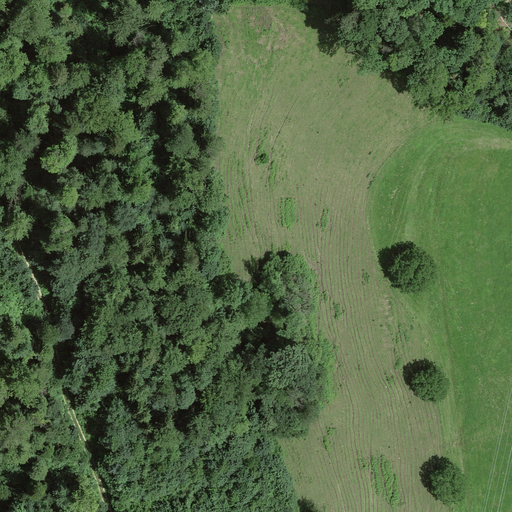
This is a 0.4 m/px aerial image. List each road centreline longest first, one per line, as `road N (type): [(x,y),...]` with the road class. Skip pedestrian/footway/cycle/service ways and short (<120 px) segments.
road 1 (track): [(208,0),(208,152),(221,310),(293,511)]
road 2 (track): [(111,511),(34,276),(0,200)]
